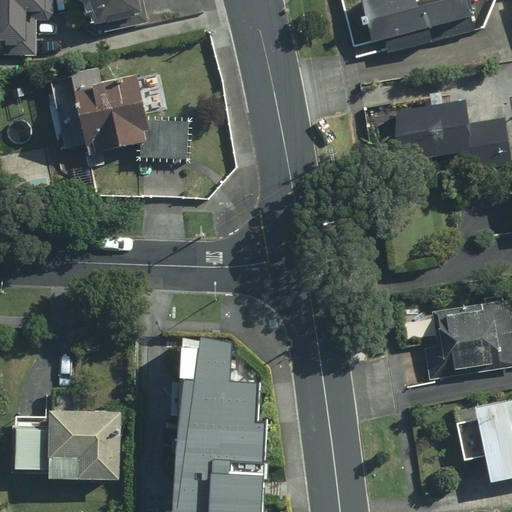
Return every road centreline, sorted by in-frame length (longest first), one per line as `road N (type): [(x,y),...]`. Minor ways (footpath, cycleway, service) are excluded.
road 1 (residential): [(306,262),(248,268),(0,259)]
road 2 (secondary): [(306,262),(255,0)]
road 3 (secondary): [(340,511),(306,262)]
